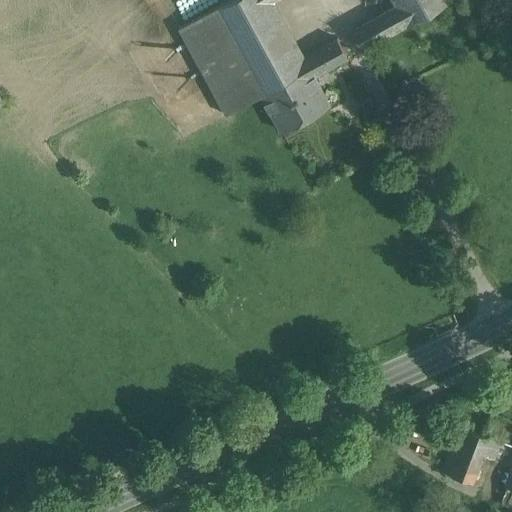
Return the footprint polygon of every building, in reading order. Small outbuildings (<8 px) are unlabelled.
[(269,5),(266,0),(233,0),(211,12),(258,100),(261,105),(309,78),(299,60),(269,5)] [(386,0),(392,9),(351,32),(361,50),(448,3),(446,0),(386,0)] [(258,100),(211,12),(174,32),(222,120),(258,100)] [(333,42),(299,60),(309,78),(343,60),(333,42)] [(309,78),(261,105),(278,136),(326,110),(309,78)] [(489,416),(482,434),(501,441),(508,423),(489,416)] [(482,434),(460,425),(442,469),(472,481),(483,454),(494,459),(501,441),(482,434)] [(511,465),(504,485),(507,486),(500,503),(511,507),(511,465)]
